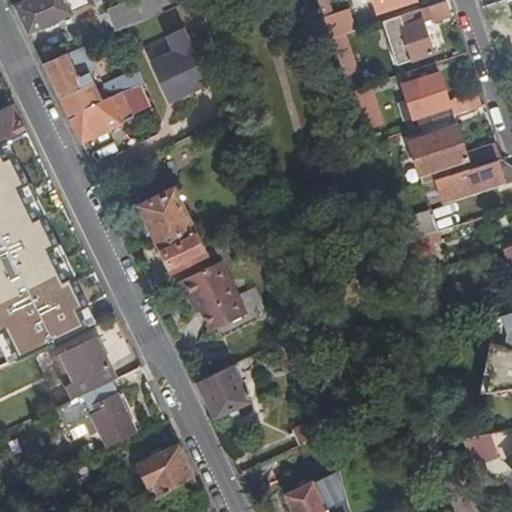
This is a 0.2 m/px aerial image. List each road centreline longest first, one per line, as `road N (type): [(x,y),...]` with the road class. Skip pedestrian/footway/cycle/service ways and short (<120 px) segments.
road 1 (residential): [(233,511),(0,28)]
road 2 (residential): [(468,0),(511,143)]
